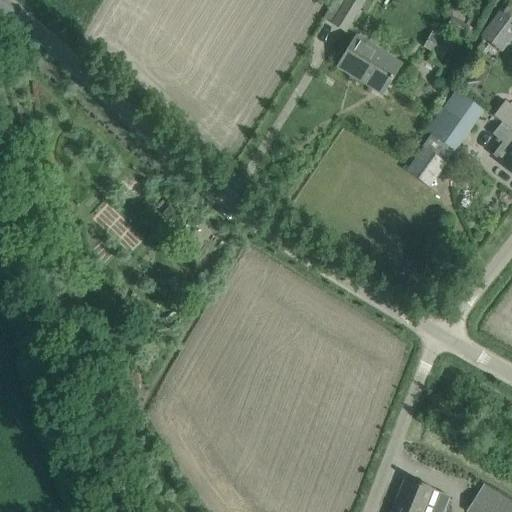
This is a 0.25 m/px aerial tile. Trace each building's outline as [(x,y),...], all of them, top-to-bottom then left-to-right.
[(345,0),(342,5),(334,1),(324,17),(346,32),(361,8),(367,12),(372,4),(367,0),(366,0),(345,0)] [(502,52),(511,38),(511,2),(511,1),(502,14),(499,11),(481,36),(502,52)] [(475,29),(451,16),(446,27),(465,37),(465,35),(471,38),(475,29)] [(423,48),(443,58),(452,40),(432,30),(423,48)] [(381,95),(392,78),(400,65),(356,37),(337,68),(381,95)] [(454,151),(455,149),(482,112),(456,93),(444,110),(443,109),(427,132),(431,135),(454,151)] [(501,124),(493,134),(502,142),(493,155),(505,164),(504,166),(511,171),(511,132),(510,130),(501,124)] [(454,151),(431,135),(421,149),(423,150),(406,172),(428,188),(454,151)] [(405,480),(391,511),(440,511),(446,497),(448,498),(449,497),(405,480)] [(467,511),(468,511),(511,511),(511,503),(483,486),(467,511)]
